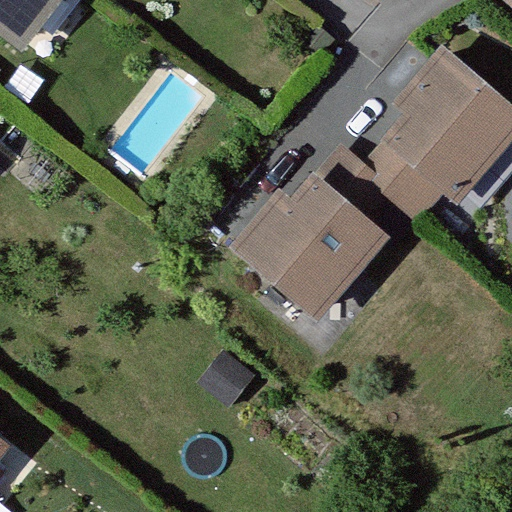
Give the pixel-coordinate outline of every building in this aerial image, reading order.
[(48,0),(0,0),(0,32),(15,44),(48,0)] [(511,146),(511,105),(444,51),(374,138),(461,209),(511,146)] [(420,210),(353,152),(308,204),(283,182),(229,244),(320,324),(420,210)] [(257,374),(231,356),(207,389),(233,407),(257,374)] [(0,463),(16,444),(0,431),(0,463)]
